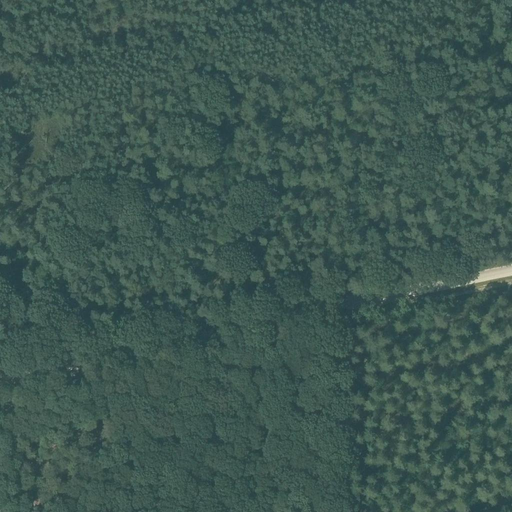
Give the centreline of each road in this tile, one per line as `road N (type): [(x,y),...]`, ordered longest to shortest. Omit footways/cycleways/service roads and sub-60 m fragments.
road 1 (unclassified): [(0,384),(511,270)]
road 2 (track): [(347,511),(346,500),(511,479)]
